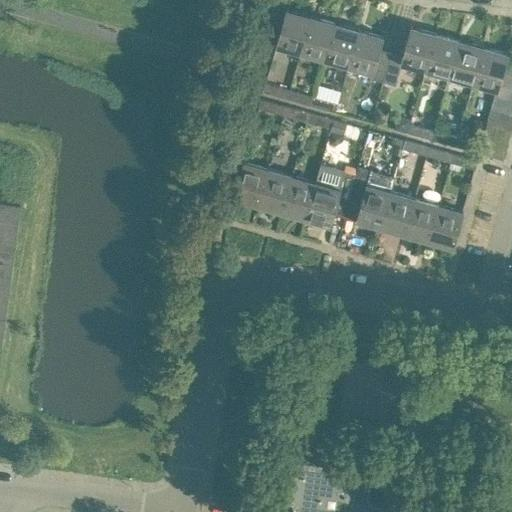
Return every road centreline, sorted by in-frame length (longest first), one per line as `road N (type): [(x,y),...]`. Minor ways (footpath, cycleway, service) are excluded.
road 1 (residential): [(482,311),(233,287),(217,294)]
road 2 (residential): [(189,500),(217,294)]
road 3 (residential): [(189,500),(15,486)]
